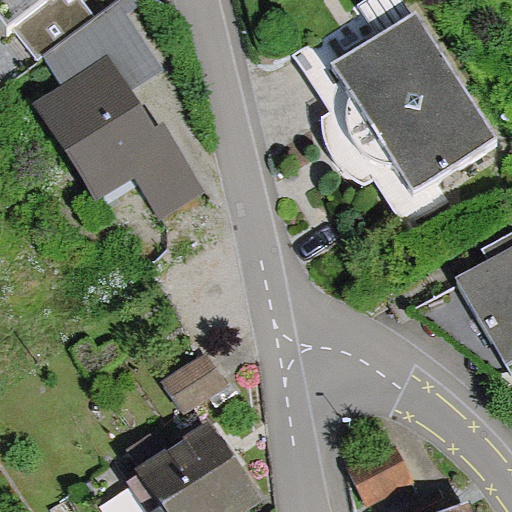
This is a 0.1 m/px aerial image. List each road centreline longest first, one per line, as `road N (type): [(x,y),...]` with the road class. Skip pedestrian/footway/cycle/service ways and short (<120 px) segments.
road 1 (residential): [(280,352),(246,187),(193,0)]
road 2 (residential): [(280,352),(345,350),(435,407),(511,492)]
road 3 (residential): [(317,511),(280,352)]
